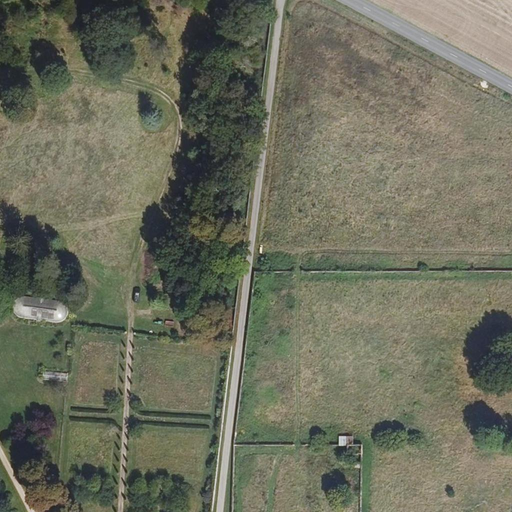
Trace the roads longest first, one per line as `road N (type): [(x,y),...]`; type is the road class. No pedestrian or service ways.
road 1 (unclassified): [(218,511),(277,0)]
road 2 (tertiary): [(511,86),(350,0)]
